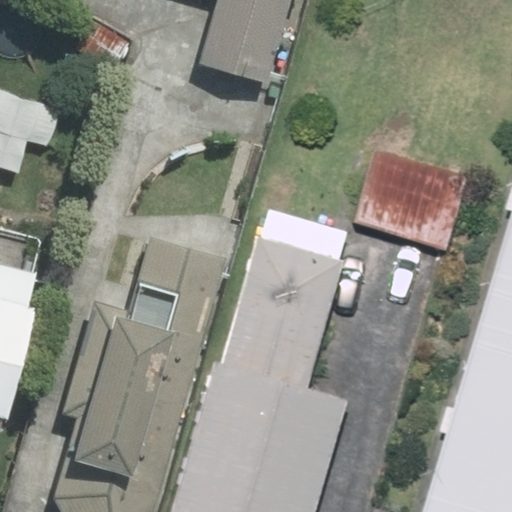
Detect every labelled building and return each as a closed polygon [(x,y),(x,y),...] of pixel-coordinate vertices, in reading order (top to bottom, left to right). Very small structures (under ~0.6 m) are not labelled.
[(215,0),(199,58),(273,79),(295,0),(215,0)] [(469,172),(380,145),(355,228),(444,255),(469,172)] [(511,511),(511,206),(421,511),(511,511)] [(300,384),(346,232),(267,208),(174,511),(313,511),(348,399),(300,384)] [(128,310),(95,301),(65,409),(81,413),(57,500),(75,505),(72,511),(153,511),(226,252),(150,231),(128,310)] [(0,417),(9,420),(41,272),(0,262),(0,417)]
